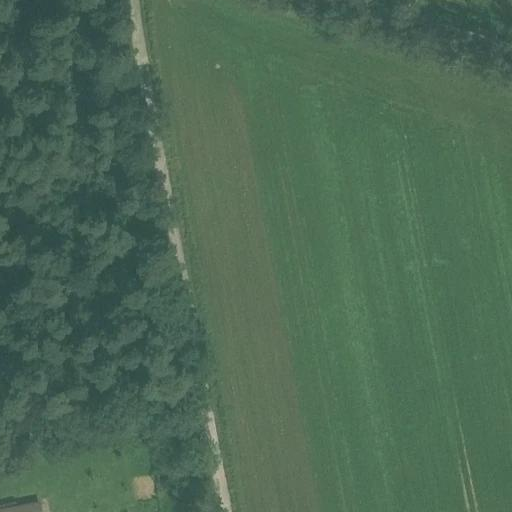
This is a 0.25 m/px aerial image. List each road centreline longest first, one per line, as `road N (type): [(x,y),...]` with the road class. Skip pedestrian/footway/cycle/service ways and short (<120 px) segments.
road 1 (track): [(128,0),(223,511)]
road 2 (unclassified): [(354,0),(511,50)]
